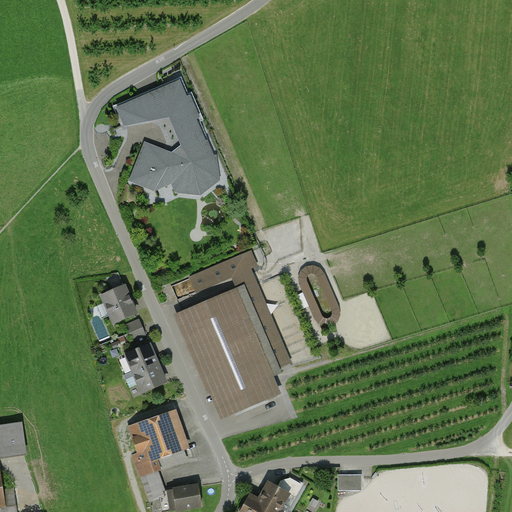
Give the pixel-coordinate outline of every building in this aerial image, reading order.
[(157,194),(173,186),(176,195),(200,196),(220,183),(217,157),(212,157),(197,123),(201,121),(191,97),(187,99),(180,82),(118,109),(126,127),(170,118),(182,147),(172,155),(145,144),(129,183),(157,194)] [(237,291),(175,317),(219,420),(281,394),(274,379),(282,376),(280,371),(292,366),(252,272),(258,269),(251,254),(189,280),(195,294),(231,279),(237,291)] [(297,271),(321,329),(346,319),(322,261),(297,271)] [(125,287),(101,297),(114,326),(138,316),(125,287)] [(139,321),(127,326),(134,343),(147,338),(139,321)] [(152,345),(125,357),(141,394),(168,383),(152,345)] [(183,449),(171,414),(131,428),(139,454),(134,456),(150,501),(165,496),(156,470),(180,462),(177,455),(175,455),(174,452),(183,449)] [(22,423),(0,426),(0,456),(27,453),(22,423)] [(4,492),(1,469),(0,468),(0,511),(17,511),(14,490),(4,492)] [(361,475),(338,476),(339,491),(362,491),(361,475)] [(281,489),(269,482),(259,499),(250,494),(240,511),(293,511),(307,487),(287,477),(281,489)] [(201,506),(198,486),(167,491),(168,500),(161,501),(163,511),(201,506)]
